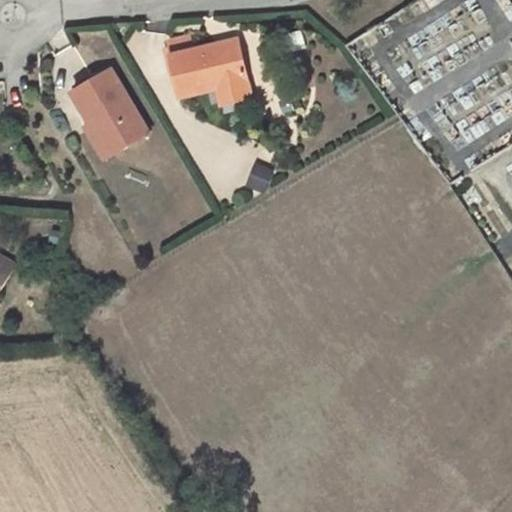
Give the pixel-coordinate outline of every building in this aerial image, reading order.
[(229,90),(261,81),(252,39),(204,50),(184,55),(182,55),(193,100),(229,90)] [(181,47),(184,55),(204,50),(202,42),(181,47)] [(100,129),(115,154),(147,135),(111,76),(76,97),(97,130),(100,129)] [(265,98),(261,81),(229,90),(233,105),(265,98)] [(115,154),(100,129),(97,130),(87,136),(103,162),(115,154)] [(0,278),(13,256),(0,248),(0,278)]
